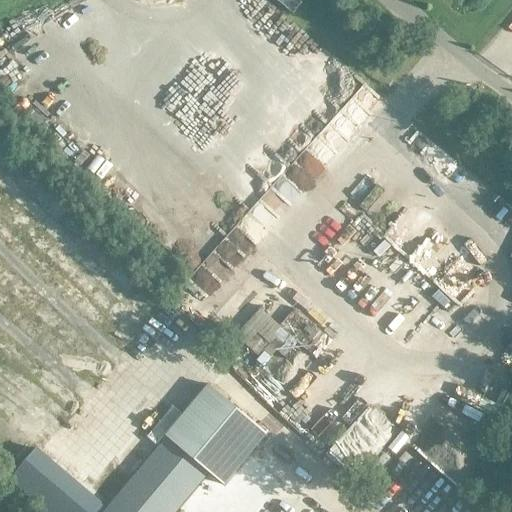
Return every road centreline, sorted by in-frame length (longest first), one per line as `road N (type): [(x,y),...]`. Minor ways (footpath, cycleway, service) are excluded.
road 1 (unclassified): [(511,95),(398,0)]
road 2 (unknown): [(217,0),(277,79),(276,107)]
